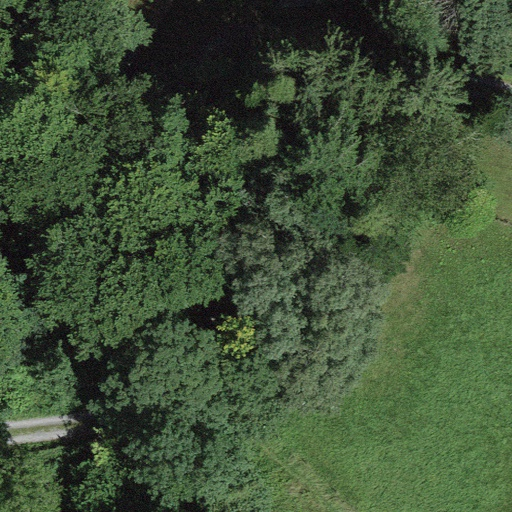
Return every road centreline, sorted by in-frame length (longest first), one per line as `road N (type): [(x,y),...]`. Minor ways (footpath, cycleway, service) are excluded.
road 1 (track): [(155,168),(148,101),(230,44),(313,44),(511,94)]
road 2 (track): [(0,433),(189,408),(223,379)]
road 3 (track): [(223,379),(229,329),(215,277),(155,168)]
road 4 (track): [(155,168),(55,77),(0,52)]
